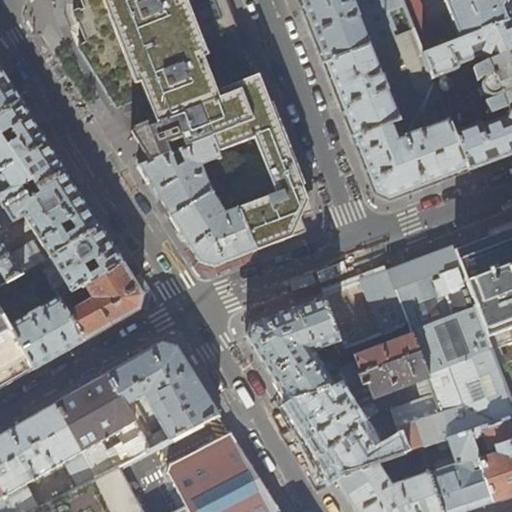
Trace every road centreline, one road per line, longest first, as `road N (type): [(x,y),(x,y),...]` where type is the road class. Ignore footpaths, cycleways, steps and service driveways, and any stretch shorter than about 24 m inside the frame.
road 1 (residential): [(192,309),(0,10)]
road 2 (residential): [(261,0),(358,245)]
road 3 (residential): [(317,511),(192,309)]
road 4 (residential): [(192,309),(0,414)]
road 5 (residential): [(192,309),(358,245)]
road 6 (residential): [(358,245),(511,189)]
